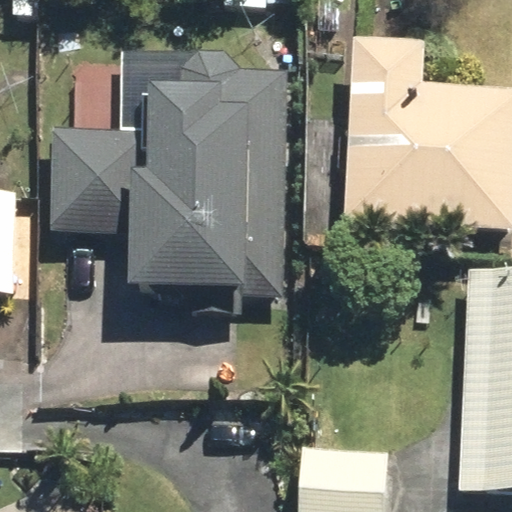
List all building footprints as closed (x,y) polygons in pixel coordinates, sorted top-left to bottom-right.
[(510,246),(511,218),(511,103),(417,98),(420,58),(349,54),(339,237),(510,246)] [(50,144),(49,246),(126,247),(125,307),(282,308),(284,81),(237,81),(223,61),(201,61),(189,70),(178,80),(178,107),(146,107),(146,145),(50,144)] [(0,307),(14,307),(15,205),(0,205),(0,307)] [(511,281),(463,280),(455,502),(511,504),(511,281)] [(383,511),(386,468),(298,464),(296,511),(383,511)]
